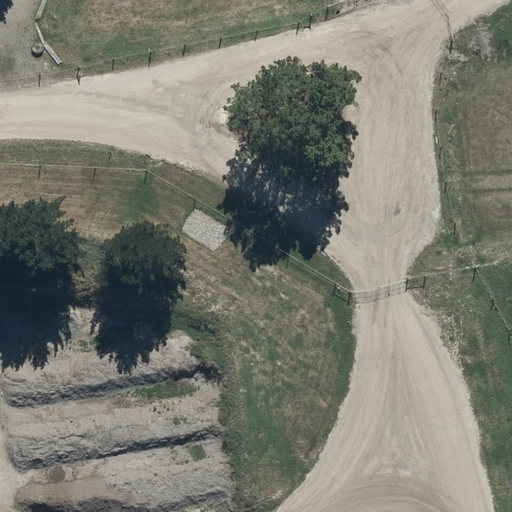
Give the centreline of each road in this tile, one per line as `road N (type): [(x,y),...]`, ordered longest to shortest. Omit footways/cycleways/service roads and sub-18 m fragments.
road 1 (track): [(437,511),(387,276),(259,179),(74,107)]
road 2 (unclassified): [(0,119),(364,38),(494,0)]
road 3 (track): [(387,276),(364,38)]
